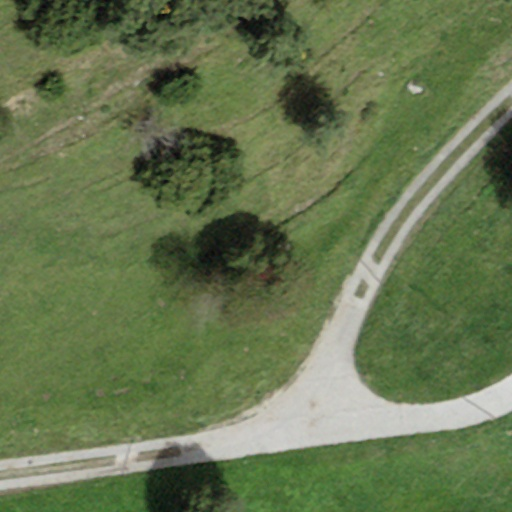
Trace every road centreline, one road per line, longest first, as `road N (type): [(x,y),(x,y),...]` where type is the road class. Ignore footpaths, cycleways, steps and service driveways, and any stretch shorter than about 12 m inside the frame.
road 1 (track): [(313,433),(364,277),(436,167),(511,100)]
road 2 (track): [(0,478),(313,433)]
road 3 (track): [(313,433),(443,417),(511,386)]
